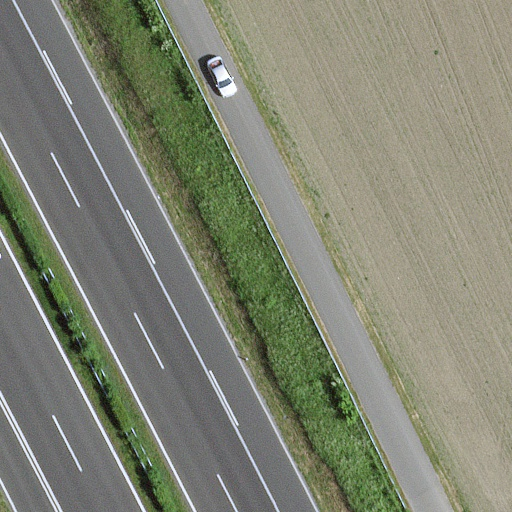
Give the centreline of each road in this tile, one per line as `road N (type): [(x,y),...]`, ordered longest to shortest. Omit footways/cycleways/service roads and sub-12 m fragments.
road 1 (unclassified): [(178,0),(438,511)]
road 2 (motorway): [(239,511),(0,55)]
road 3 (motorway): [(0,310),(98,497)]
